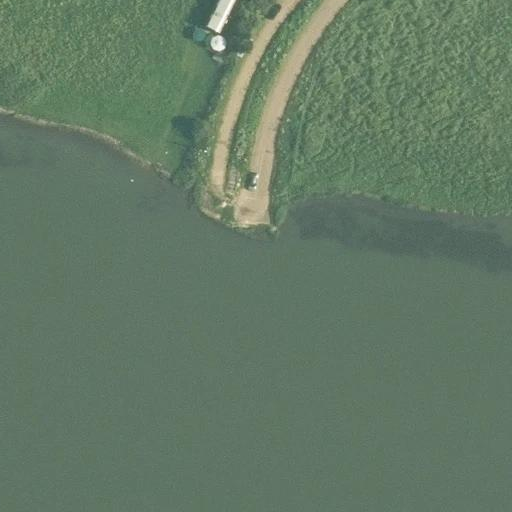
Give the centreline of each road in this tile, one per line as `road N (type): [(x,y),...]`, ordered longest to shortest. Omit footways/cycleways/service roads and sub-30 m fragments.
road 1 (unclassified): [(251,234),(280,97),(339,0)]
road 2 (unclassified): [(288,0),(231,102),(214,195)]
